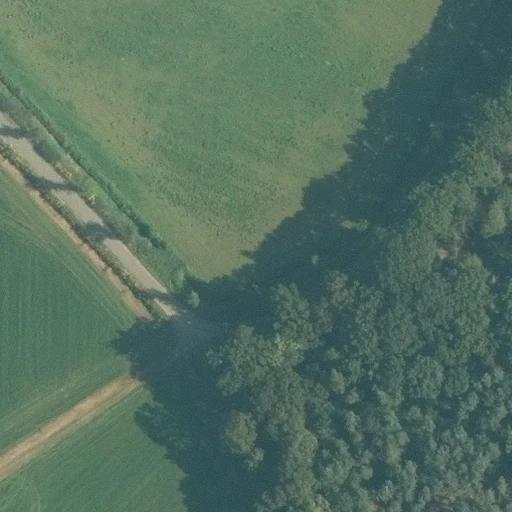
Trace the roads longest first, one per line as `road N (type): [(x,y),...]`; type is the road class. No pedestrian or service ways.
road 1 (unclassified): [(0,123),(204,333),(243,332),(365,259),(393,232),(511,66)]
road 2 (track): [(204,333),(0,440)]
road 3 (track): [(257,328),(286,375),(317,511)]
